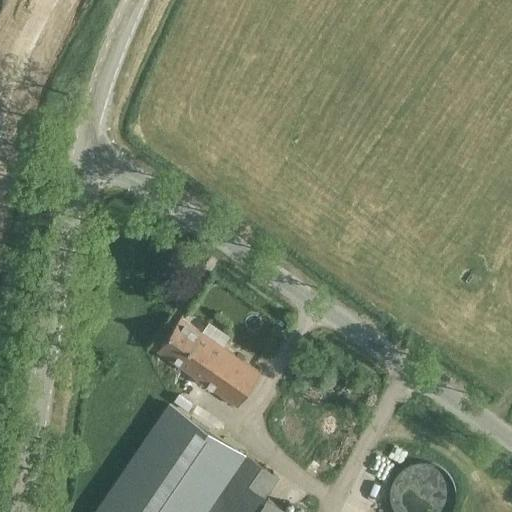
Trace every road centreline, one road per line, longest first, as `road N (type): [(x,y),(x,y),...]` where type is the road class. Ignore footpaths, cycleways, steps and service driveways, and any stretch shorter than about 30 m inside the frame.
road 1 (unclassified): [(511,437),(83,148)]
road 2 (unclassified): [(23,511),(83,148)]
road 3 (unclassified): [(83,148),(137,0)]
